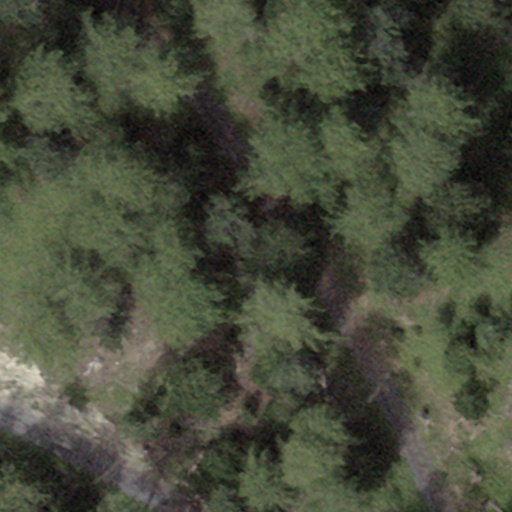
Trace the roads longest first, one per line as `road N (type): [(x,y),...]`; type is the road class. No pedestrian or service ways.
road 1 (track): [(443,511),(338,302),(118,0)]
road 2 (track): [(0,413),(196,511)]
